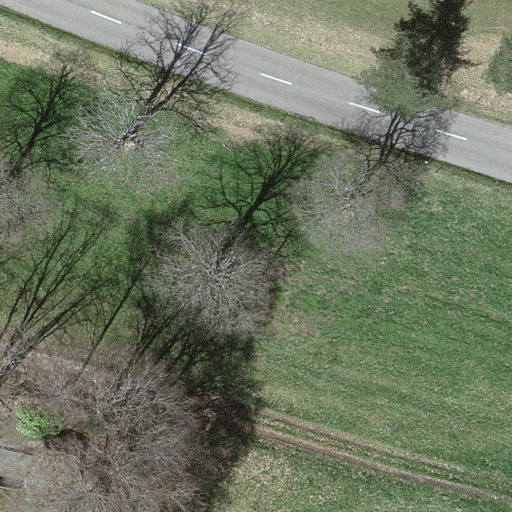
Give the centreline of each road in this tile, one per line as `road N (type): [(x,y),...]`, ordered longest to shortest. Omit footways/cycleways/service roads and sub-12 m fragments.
road 1 (track): [(0,337),(511,507)]
road 2 (tertiary): [(511,153),(245,71),(61,0)]
